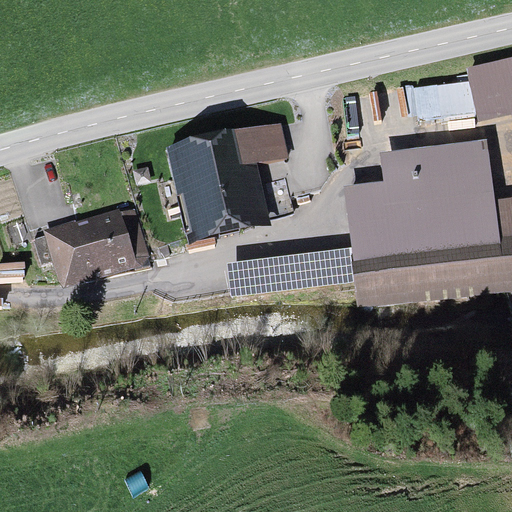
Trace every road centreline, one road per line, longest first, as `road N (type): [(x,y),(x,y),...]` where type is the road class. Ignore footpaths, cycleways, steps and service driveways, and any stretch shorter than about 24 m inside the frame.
road 1 (track): [(0,438),(256,389),(290,402),(362,455),(468,469),(511,465)]
road 2 (tertiary): [(0,149),(511,28)]
